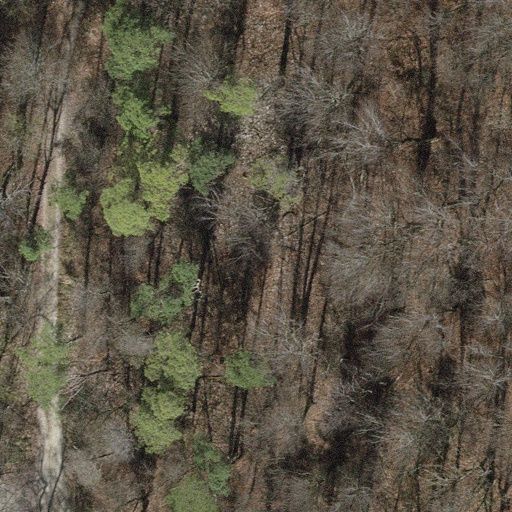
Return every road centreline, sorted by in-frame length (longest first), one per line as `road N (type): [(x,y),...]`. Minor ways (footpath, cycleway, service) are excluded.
road 1 (track): [(51,511),(43,293),(58,47),(72,0)]
road 2 (track): [(52,147),(131,0)]
